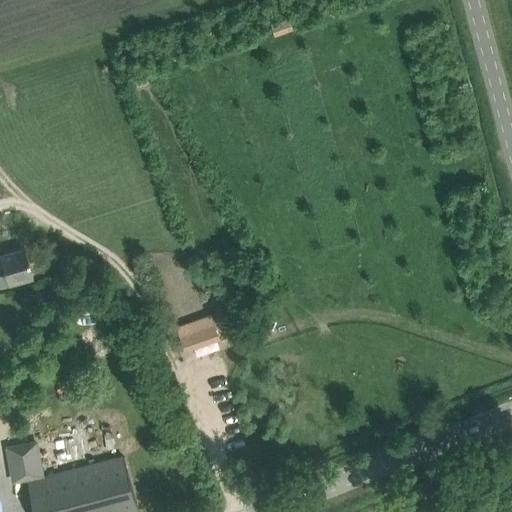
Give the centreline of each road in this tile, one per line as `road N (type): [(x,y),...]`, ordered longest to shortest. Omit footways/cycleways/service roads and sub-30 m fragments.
road 1 (track): [(229,511),(151,295),(69,258)]
road 2 (unclassified): [(266,511),(511,414)]
road 3 (unclassified): [(511,151),(471,0)]
